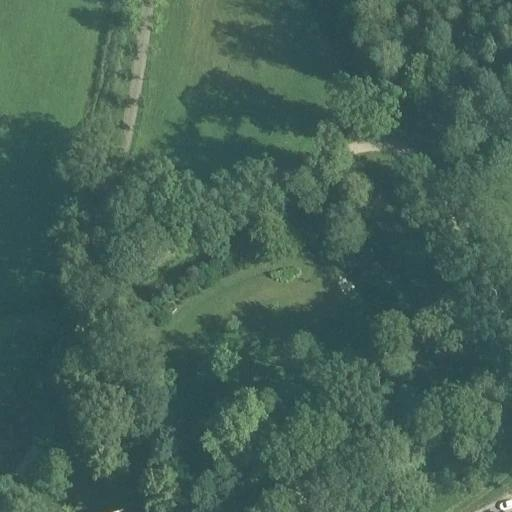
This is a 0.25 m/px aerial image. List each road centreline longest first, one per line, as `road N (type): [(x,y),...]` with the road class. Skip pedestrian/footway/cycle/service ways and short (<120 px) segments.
road 1 (track): [(100,238),(143,239),(345,152),(392,143),(426,170),(511,328)]
road 2 (unclassified): [(100,238),(147,0)]
